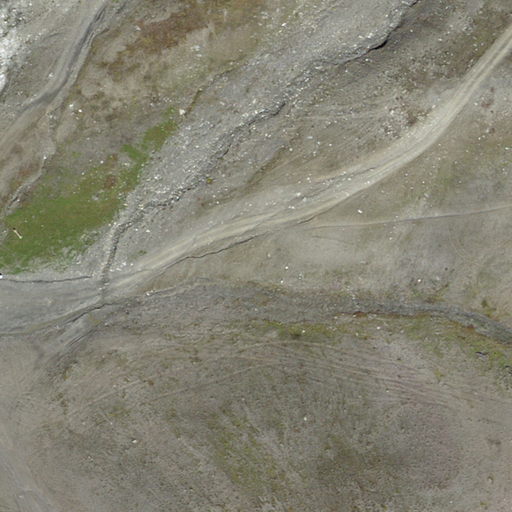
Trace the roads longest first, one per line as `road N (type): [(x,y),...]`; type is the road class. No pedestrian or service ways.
road 1 (track): [(511,202),(252,229),(103,312),(0,391)]
road 2 (track): [(252,229),(391,165),(463,102),(511,42)]
